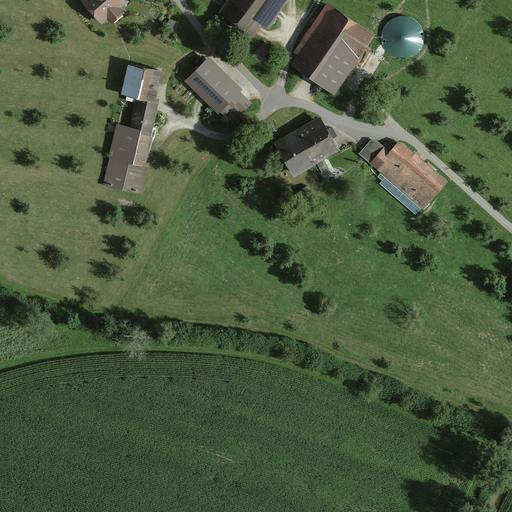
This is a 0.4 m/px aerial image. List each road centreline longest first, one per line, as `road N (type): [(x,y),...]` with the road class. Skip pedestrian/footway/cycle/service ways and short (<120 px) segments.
road 1 (track): [(0,369),(148,345),(268,356),(511,450)]
road 2 (residential): [(182,0),(213,45),(276,99),(408,135),(511,227)]
